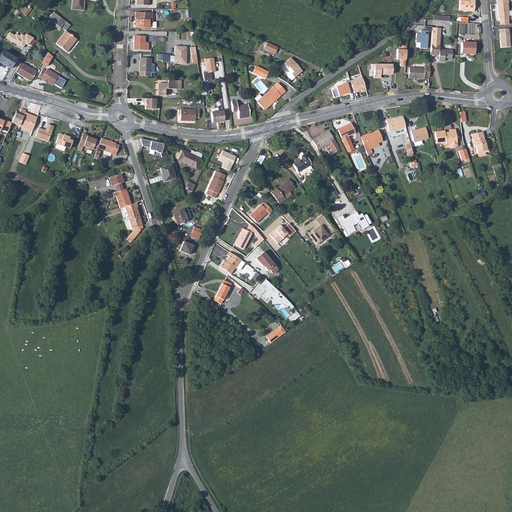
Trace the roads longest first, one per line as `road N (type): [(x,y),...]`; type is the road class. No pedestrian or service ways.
road 1 (secondary): [(489,98),(390,99),(279,125)]
road 2 (residential): [(279,125),(299,95),(431,0)]
road 3 (unclassified): [(177,299),(259,130)]
road 4 (unclassified): [(177,299),(123,127)]
road 5 (unclassified): [(184,457),(177,299)]
road 6 (track): [(0,226),(70,177),(135,162)]
road 7 (secondary): [(259,130),(182,134),(131,121)]
